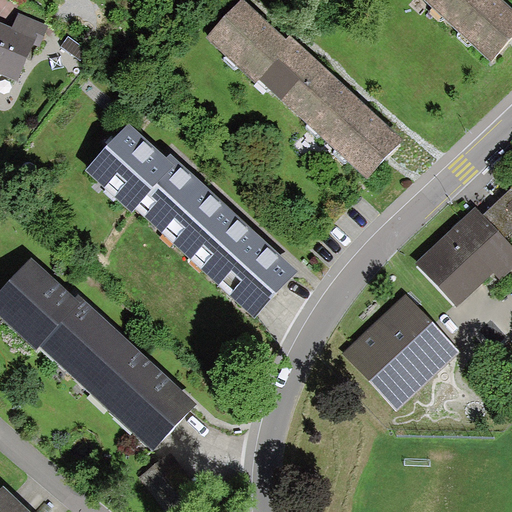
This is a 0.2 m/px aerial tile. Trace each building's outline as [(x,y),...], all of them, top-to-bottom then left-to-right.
[(423,0),(489,61),(511,35),(511,8),(502,0),(423,0)] [(286,43),(242,2),(207,39),(255,83),(260,77),(364,174),(397,139),(290,39),(286,43)] [(21,20),(0,11),(0,65),(26,76),(50,20),(26,10),(21,20)] [(167,157),(128,123),(84,172),(131,213),(134,210),(254,316),(298,267),(170,153),(167,157)] [(511,212),(507,207),(511,202),(511,190),(483,216),(503,238),(511,229),(511,212)] [(483,216),(476,208),(414,264),(454,308),(493,273),(499,281),(511,268),(511,247),(503,238),(498,232),(483,216)] [(77,292),(72,297),(29,258),(0,289),(0,319),(37,354),(41,349),(154,453),(199,404),(77,292)] [(438,329),(407,296),(345,352),(400,411),(460,352),(438,329)] [(174,441),(149,466),(185,502),(210,477),(174,441)]
